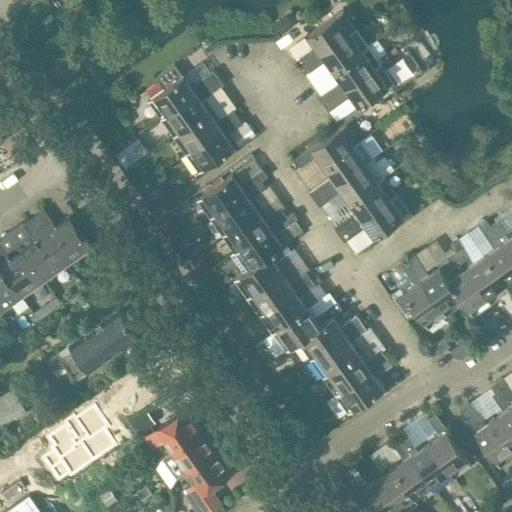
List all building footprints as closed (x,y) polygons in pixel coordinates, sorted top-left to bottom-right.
[(305,62),(356,26),(343,7),(308,33),(315,43),(299,55),(305,62)] [(288,14),(272,24),(279,35),(295,24),(288,14)] [(326,59),(333,69),(369,43),(356,26),(305,62),(310,70),(326,59)] [(340,79),(318,95),(323,102),(389,55),(386,51),(378,57),(369,43),(333,69),(340,79)] [(389,55),(323,102),(328,110),(351,94),(358,105),(394,79),(384,66),(392,60),(389,55)] [(148,98),(161,116),(219,75),(214,67),(191,83),(175,60),(156,73),(165,86),(148,98)] [(202,98),(224,82),(219,75),(161,116),(173,134),(209,108),(202,98)] [(132,98),(127,90),(116,98),(121,105),(132,98)] [(173,134),(186,151),(237,115),(232,107),(216,119),(209,108),(173,134)] [(237,115),(186,151),(199,170),(234,144),(227,133),(243,122),(237,115)] [(324,164),(359,139),(346,120),(295,157),(300,165),(316,154),(324,164)] [(124,163),(146,148),(137,136),(116,151),(124,163)] [(308,190),(314,197),(372,156),(359,139),(324,164),(331,174),(308,190)] [(379,151),(372,156),(314,197),(319,205),(341,189),(348,199),(384,174),(375,161),(383,156),(379,151)] [(197,197),(210,215),(261,179),(268,174),(262,167),(240,182),(232,171),(197,197)] [(333,225),(339,233),(397,191),(384,174),(348,199),(356,209),(333,225)] [(261,179),(210,215),(213,220),(219,215),(228,228),(258,207),(251,197),(267,186),(261,179)] [(344,240),(350,236),(366,224),(374,235),(410,210),(397,191),(339,233),(344,240)] [(222,233),(234,251),(286,214),(281,206),(265,218),(258,207),(228,228),(222,233)] [(44,207),(39,211),(47,223),(53,219),(44,207)] [(234,251),(231,253),(243,270),(247,268),(283,243),(282,242),(275,233),(291,221),(298,217),(293,209),(286,214),(234,251)] [(167,213),(157,220),(165,231),(175,224),(167,213)] [(70,214),(46,231),(69,263),(93,246),(70,214)] [(30,218),(24,221),(33,234),(38,230),(30,218)] [(497,219),(490,224),(511,255),(511,232),(509,235),(497,219)] [(484,252),(508,288),(511,285),(511,255),(490,224),(482,229),(494,245),(484,252)] [(172,241),(179,236),(173,227),(166,232),(172,241)] [(46,231),(23,247),(46,280),(69,263),(46,231)] [(292,236),(282,242),(283,243),(247,268),(234,277),(247,295),(253,291),(282,270),(275,260),(298,244),(294,239),(292,236)] [(457,237),(450,242),(455,249),(491,300),(508,288),(484,252),(473,260),(457,237)] [(428,247),(437,258),(444,252),(436,241),(428,247)] [(0,262),(0,264),(23,296),(46,280),(23,247),(1,263),(0,262)] [(412,249),(405,255),(446,313),(464,301),(464,300),(448,277),(449,277),(439,264),(428,272),(412,249)] [(491,300),(455,249),(447,254),(458,270),(449,277),(448,277),(464,300),(464,301),(473,313),(491,300)] [(397,260),(402,267),(414,283),(403,290),(400,284),(388,292),(406,318),(417,310),(428,326),(446,313),(405,255),(397,260)] [(0,264),(0,312),(23,296),(0,264)] [(282,270),(253,291),(262,304),(256,308),(259,313),(311,276),(306,269),(290,280),(282,270)] [(311,276),(259,313),(262,317),(269,313),(278,326),(307,305),(300,295),(316,284),(311,276)] [(218,290),(209,297),(215,306),(221,302),(222,296),(218,290)] [(312,297),(316,308),(333,301),(329,290),(312,297)] [(272,330),(263,337),(276,355),(285,349),(298,340),(298,339),(333,314),(334,314),(336,312),(330,304),(315,315),(307,305),(278,326),(272,330)] [(47,316),(40,307),(34,311),(41,321),(47,316)] [(118,308),(69,342),(69,343),(56,352),(75,378),(88,369),(88,370),(137,335),(118,308)] [(340,324),(334,314),(333,314),(298,339),(298,340),(310,357),(362,320),(356,313),(340,324)] [(323,374),(358,349),(351,339),(367,328),(362,320),(310,357),(323,374)] [(434,342),(428,347),(434,355),(440,351),(434,342)] [(323,374),(335,392),(386,356),(381,348),(365,359),(358,349),(323,374)] [(386,356),(335,392),(348,410),(383,385),(376,374),(392,363),(386,356)] [(499,387),(511,405),(511,389),(502,376),(495,381),(499,387)] [(26,410),(14,386),(0,393),(0,418),(3,423),(26,410)] [(493,416),(511,442),(511,405),(499,387),(492,392),(503,408),(493,416)] [(292,411),(298,407),(299,401),(295,396),(286,402),(292,411)] [(500,464),(511,455),(511,442),(493,416),(485,421),(478,411),(472,408),(467,401),(459,407),(500,464)] [(55,450),(45,457),(61,480),(71,473),(73,476),(118,444),(107,428),(111,426),(96,404),(49,437),(55,446),(53,448),(55,450)] [(164,438),(172,450),(200,430),(198,427),(201,425),(188,406),(146,435),(153,446),(164,438)] [(134,421),(141,431),(156,421),(149,411),(134,421)] [(428,440),(454,475),(472,463),(436,411),(427,417),(439,433),(428,440)] [(303,428),(313,420),(307,412),(297,419),(303,428)] [(202,433),(200,430),(172,450),(163,456),(177,476),(186,470),(214,451),(208,441),(211,439),(205,430),(202,433)] [(400,437),(436,488),(454,475),(428,440),(418,447),(407,431),(400,437)] [(414,494),(418,500),(436,488),(400,437),(392,442),(403,458),(393,465),(414,494)] [(118,450),(112,454),(117,463),(119,465),(126,461),(118,450)] [(183,489),(199,511),(203,511),(220,501),(209,485),(232,469),(219,452),(216,454),(214,451),(186,470),(195,481),(183,489)] [(39,463),(32,454),(25,459),(32,468),(39,463)] [(400,511),(364,461),(360,455),(352,460),(368,483),(357,490),(372,511),(400,511)] [(372,456),(364,461),(400,511),(401,511),(405,510),(401,503),(414,494),(393,465),(383,472),(372,456)] [(117,463),(113,466),(120,476),(131,468),(126,461),(119,465),(117,463)] [(39,463),(32,468),(38,477),(45,472),(39,463)] [(120,476),(113,466),(107,470),(114,480),(120,476)] [(101,474),(108,484),(114,480),(107,470),(101,474)] [(52,481),(45,472),(38,477),(45,486),(52,481)] [(108,484),(101,474),(95,478),(102,488),(108,484)] [(89,482),(95,492),(102,488),(95,478),(89,482)] [(52,481),(45,486),(51,495),(58,490),(52,481)] [(95,492),(89,482),(82,487),(89,497),(95,492)] [(146,484),(137,490),(143,498),(152,492),(146,484)] [(82,487),(76,491),(83,501),(89,497),(82,487)] [(58,490),(51,495),(58,504),(65,499),(58,490)] [(77,505),(83,501),(76,491),(71,495),(77,505)] [(43,511),(30,492),(1,511),(43,511)] [(72,508),(74,507),(77,505),(71,495),(65,499),(72,508)] [(58,504),(63,511),(66,511),(72,508),(65,499),(58,504)] [(172,511),(173,511),(165,499),(146,511),(172,511)]
